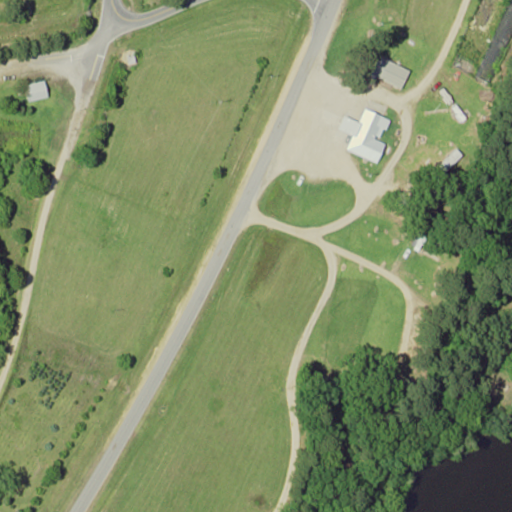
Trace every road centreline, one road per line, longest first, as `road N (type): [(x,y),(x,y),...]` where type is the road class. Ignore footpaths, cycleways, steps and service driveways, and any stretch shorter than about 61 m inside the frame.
road 1 (tertiary): [(83,511),(235,239),(342,0)]
road 2 (residential): [(0,373),(103,21)]
road 3 (residential): [(103,21),(184,0),(340,5)]
